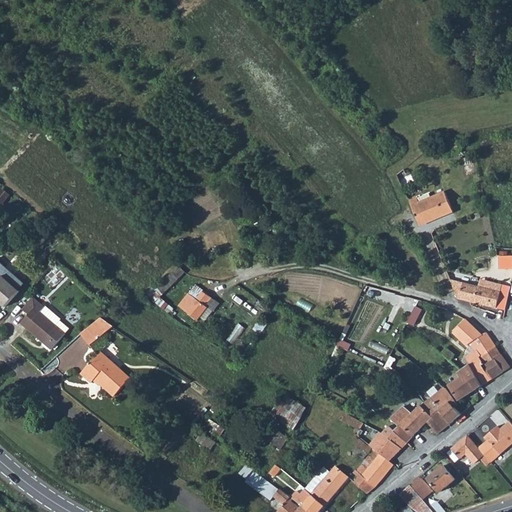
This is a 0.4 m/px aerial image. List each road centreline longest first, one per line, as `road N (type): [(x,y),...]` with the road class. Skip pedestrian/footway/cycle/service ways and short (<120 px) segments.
road 1 (residential): [(0,352),(206,511)]
road 2 (residential): [(362,511),(511,387)]
